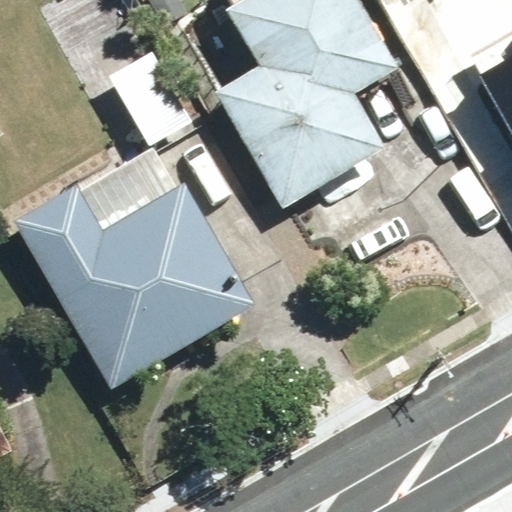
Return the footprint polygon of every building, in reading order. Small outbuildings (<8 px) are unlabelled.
[(189,15),(180,0),(147,0),(165,29),(189,15)] [(401,69),(361,0),(230,0),(235,9),(229,12),(263,69),(220,94),(287,209),(388,151),(356,95),(401,69)] [(195,124),(122,3),(80,28),(153,149),(195,124)] [(511,59),(480,78),(511,131),(511,59)] [(79,190),(17,225),(114,392),(258,310),(187,186),(180,190),(157,151),(82,194),(79,190)] [(0,417),(0,459),(17,451),(0,417)]
